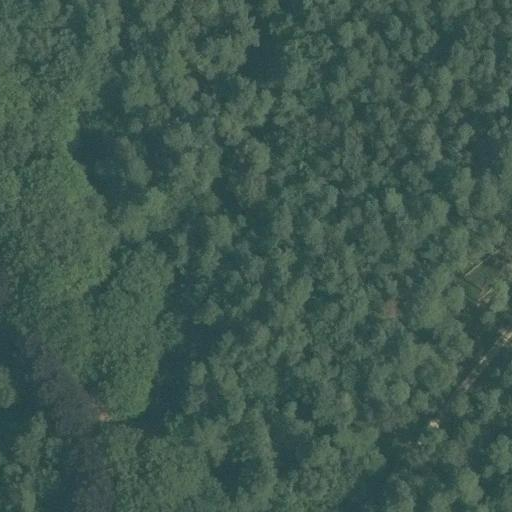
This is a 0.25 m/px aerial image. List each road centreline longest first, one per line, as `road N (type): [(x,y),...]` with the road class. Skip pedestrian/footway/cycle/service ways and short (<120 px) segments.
road 1 (track): [(0,265),(113,511)]
road 2 (track): [(511,323),(363,511)]
